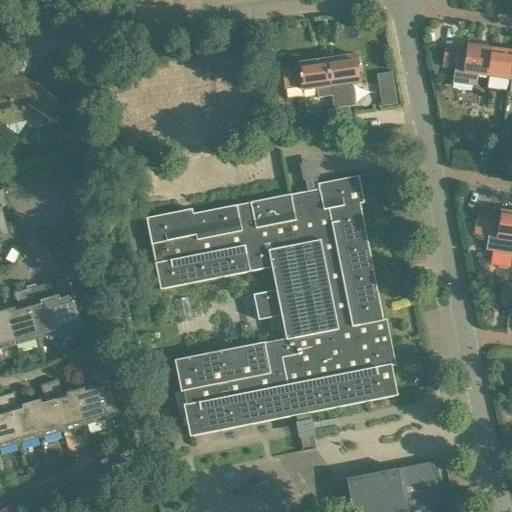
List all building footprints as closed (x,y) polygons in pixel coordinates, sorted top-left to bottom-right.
[(477,75),(486,77),(491,49),(467,45),(466,50),(445,47),(442,67),(453,69),(451,85),(469,88),(475,84),(477,75)] [(486,77),(510,80),(511,65),(511,52),(491,49),(486,77)] [(331,87),(335,110),(349,108),(355,107),(355,101),(358,101),(356,83),(359,83),(355,56),(327,60),(331,87)] [(62,125),(49,60),(48,61),(52,81),(41,83),(36,90),(21,80),(0,84),(0,123),(17,135),(36,107),(49,115),(58,113),(61,125),(62,125)] [(335,110),(331,87),(327,60),(298,64),(298,68),(282,70),(284,89),(301,87),(301,91),(316,89),(317,99),(331,97),(333,110),(335,110)] [(398,99),(383,101),(384,107),(399,105),(398,99)] [(327,111),(328,122),(351,119),(349,108),(335,110),(333,110),(327,111)] [(351,119),(328,122),(330,133),(352,130),(351,119)] [(263,136),(265,146),(280,143),(278,134),(263,136)] [(105,150),(96,152),(100,175),(110,173),(105,150)] [(63,156),(50,159),(55,180),(67,177),(63,156)] [(21,187),(17,165),(4,168),(8,190),(21,187)] [(192,210),(146,219),(160,291),(251,273),(251,272),(278,267),(282,290),(253,296),(258,322),(287,316),(292,339),(265,344),(265,343),(174,361),(181,394),(183,393),(185,405),(183,406),(189,438),(296,417),(303,451),(315,449),(308,414),(397,397),(391,367),(395,366),(386,320),(383,321),(360,204),(364,204),(358,177),(318,185),(316,178),(304,181),(307,192),(193,215),(192,210)] [(0,241),(9,239),(0,209),(7,207),(3,191),(0,191),(0,241)] [(477,213),(474,233),(487,235),(484,253),(511,257),(511,213),(500,211),(500,216),(477,213)] [(62,295),(48,299),(58,333),(81,327),(67,279),(58,282),(62,295)] [(44,285),(24,291),(36,339),(58,333),(48,299),(44,285)] [(18,307),(4,311),(15,345),(36,339),(24,291),(14,294),(18,307)] [(0,349),(15,345),(4,311),(0,312),(0,349)] [(87,388),(74,392),(84,425),(119,416),(110,382),(97,385),(93,372),(84,374),(87,388)] [(57,381),(49,384),(63,431),(84,425),(74,392),(61,395),(57,381)] [(44,400),(30,404),(40,438),(63,431),(49,384),(40,386),(44,400)] [(13,394),(5,396),(20,443),(40,438),(30,404),(17,407),(13,394)] [(0,411),(0,412),(0,411),(0,448),(20,443),(5,396),(0,397),(0,411)] [(102,446),(92,449),(94,458),(105,455),(102,446)] [(347,489),(352,511),(437,511),(434,498),(442,496),(441,489),(435,462),(346,480),(347,489)]
